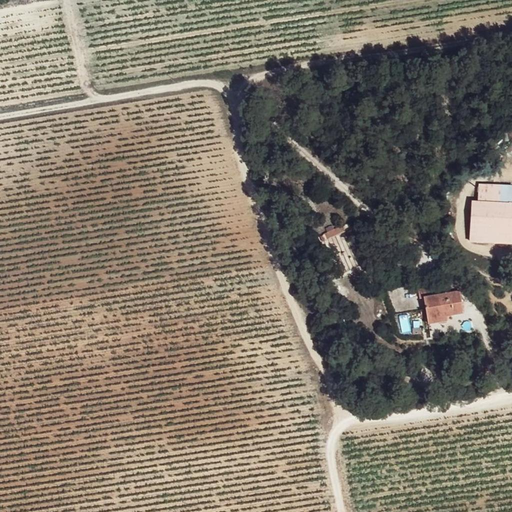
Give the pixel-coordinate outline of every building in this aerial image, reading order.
[(511,200),(472,197),(470,237),(511,240),(511,200)] [(342,223),(319,230),(322,239),(345,232),(342,223)] [(460,288),(424,294),(428,325),(463,313),(460,288)] [(445,344),(443,357),(470,364),(486,366),(492,346),(468,343),(470,332),(437,325),(433,341),(445,344)] [(470,364),(443,357),(439,371),(466,379),(470,364)]
